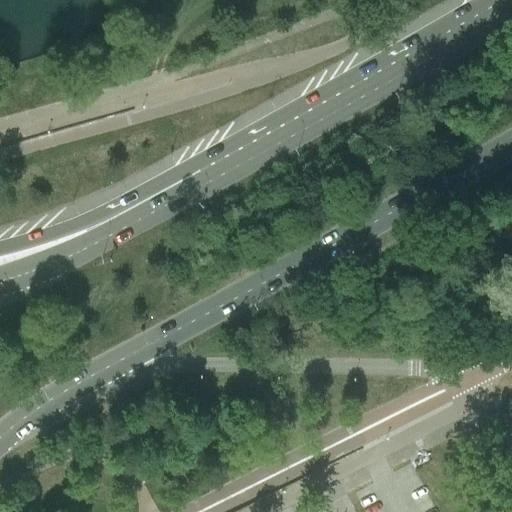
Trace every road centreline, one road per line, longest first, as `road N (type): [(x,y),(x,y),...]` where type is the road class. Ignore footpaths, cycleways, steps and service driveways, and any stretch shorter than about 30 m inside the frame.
road 1 (primary): [(109,366),(511,150)]
road 2 (unclassified): [(109,366),(415,369),(473,377)]
road 3 (primary): [(511,10),(255,157)]
road 4 (primary): [(255,157),(87,248),(0,282)]
road 5 (primary): [(255,157),(193,166),(84,222),(0,250)]
road 6 (residential): [(269,511),(464,411),(473,377)]
road 7 (primary): [(0,437),(109,366)]
